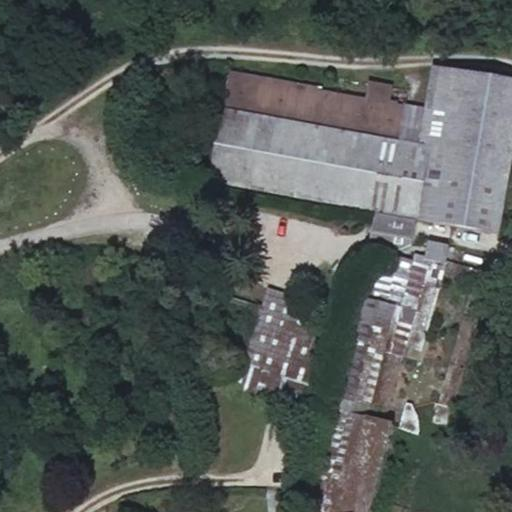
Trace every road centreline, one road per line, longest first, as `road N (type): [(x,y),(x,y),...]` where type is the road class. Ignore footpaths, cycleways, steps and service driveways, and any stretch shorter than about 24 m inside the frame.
road 1 (unclassified): [(38,127),(147,63),(274,53),(511,67)]
road 2 (unclassified): [(95,511),(126,491),(264,479),(273,423)]
road 3 (unclassified): [(117,225),(104,167),(38,127)]
